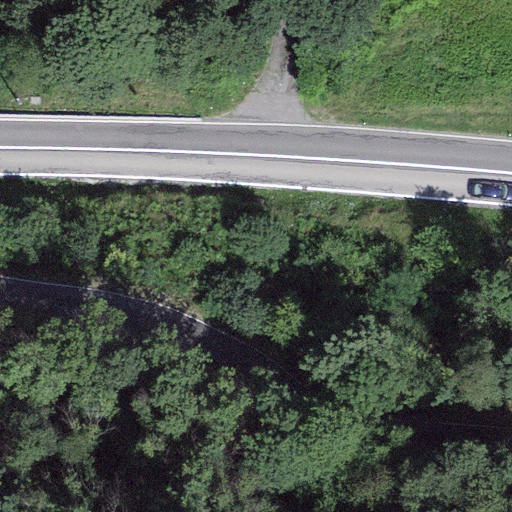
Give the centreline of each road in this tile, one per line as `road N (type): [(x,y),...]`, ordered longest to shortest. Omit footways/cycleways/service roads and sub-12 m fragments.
road 1 (unclassified): [(0,289),(91,296),(223,344),(317,412),(381,431),(511,443)]
road 2 (tertiary): [(511,175),(0,150)]
